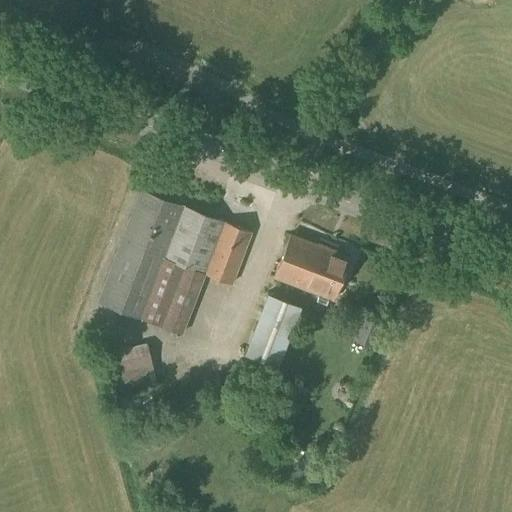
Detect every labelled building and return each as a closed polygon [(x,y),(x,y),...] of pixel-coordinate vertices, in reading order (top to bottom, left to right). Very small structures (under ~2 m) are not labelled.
[(229,209),(259,219),(268,192),(238,182),(229,209)] [(231,285),(251,232),(140,190),(97,302),(181,334),(204,274),(231,285)] [(333,300),(349,257),(289,234),(273,277),(333,300)] [(278,367),(301,306),(266,293),(243,354),(278,367)] [(362,315),(353,339),(373,347),(383,323),(362,315)] [(117,394),(157,384),(147,342),(106,352),(117,394)] [(284,441),(301,406),(309,390),(289,379),(279,399),(273,410),(263,430),(283,441),(284,441)]
